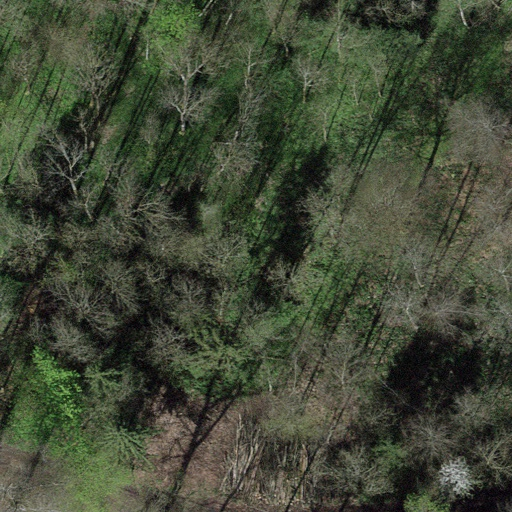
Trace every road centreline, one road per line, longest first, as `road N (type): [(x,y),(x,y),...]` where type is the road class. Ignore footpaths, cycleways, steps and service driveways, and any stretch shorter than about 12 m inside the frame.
road 1 (track): [(130,511),(422,0)]
road 2 (track): [(176,511),(131,510),(0,453)]
